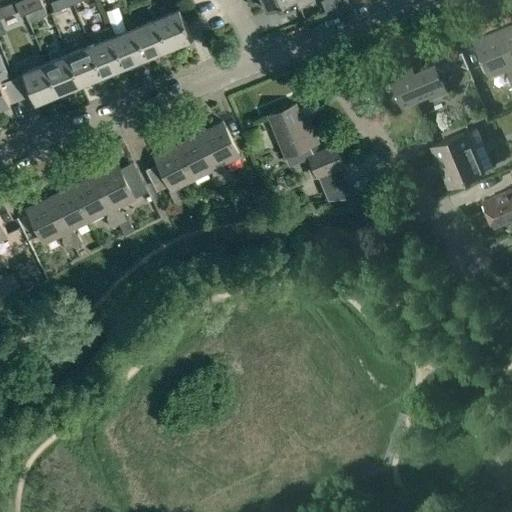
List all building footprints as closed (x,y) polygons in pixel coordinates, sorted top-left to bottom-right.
[(41,0),(20,0),(15,2),(19,11),(21,15),(25,14),(44,6),(41,0)] [(57,0),(56,1),(51,3),(55,12),(74,4),(71,0),(57,0)] [(262,0),(267,10),(291,0),(297,0),(300,6),(313,0),(262,0)] [(15,2),(0,8),(0,16),(1,19),(19,11),(15,2)] [(44,6),(25,14),(29,23),(48,15),(44,6)] [(180,8),(157,18),(169,48),(192,39),(180,8)] [(157,18),(135,27),(147,57),(169,48),(157,18)] [(511,23),(499,30),(511,61),(511,23)] [(101,40),(90,45),(103,75),(125,66),(112,36),(108,26),(97,31),(101,40)] [(135,27),(112,36),(125,66),(147,57),(135,27)] [(511,83),(511,61),(499,30),(475,40),(490,75),(507,68),(509,72),(508,74),(511,84),(511,83)] [(90,45),(68,54),(81,85),(103,75),(90,45)] [(414,71),(410,60),(389,69),(397,89),(395,89),(402,107),(430,96),(431,98),(447,92),(442,79),(445,70),(459,64),(468,68),(474,81),(474,80),(463,51),(435,63),(435,61),(433,62),(434,63),(414,71)] [(0,108),(10,104),(1,83),(0,79),(9,75),(0,54),(0,108)] [(68,54),(46,63),(59,94),(81,85),(68,54)] [(46,63),(23,73),(32,94),(36,103),(59,94),(46,63)] [(296,104),(268,115),(285,156),(304,149),(307,156),(310,155),(320,151),(317,143),(318,143),(311,124),(305,127),(302,119),(296,104)] [(223,121),(200,133),(224,182),(232,178),(228,170),(225,168),(223,165),(240,156),(223,121)] [(466,131),(434,145),(450,183),(493,165),(479,131),(468,135),(466,131)] [(200,133),(177,144),(195,179),(211,170),(213,174),(212,177),(217,186),(224,182),(200,133)] [(195,179),(177,144),(154,155),(171,190),(169,191),(177,206),(185,202),(178,187),(195,179)] [(320,151),(310,155),(318,176),(320,176),(341,167),(343,166),(334,145),(320,151)] [(118,163),(95,174),(120,223),(127,219),(124,212),(122,213),(118,206),(135,198),(118,163)] [(120,223),(95,174),(72,186),(90,220),(107,212),(110,219),(108,220),(112,227),(120,223)] [(347,180),(326,189),(330,199),(354,197),(347,180)] [(72,186),(49,197),(74,246),(83,242),(78,234),(75,232),(73,229),(90,220),(72,186)] [(511,188),(483,200),(494,226),(511,218),(511,188)] [(74,246),(49,197),(27,208),(44,243),(61,235),(63,237),(63,241),(67,250),(74,246)] [(0,217),(0,237),(8,233),(0,217)] [(33,258),(16,266),(27,289),(44,281),(33,258)] [(5,278),(11,290),(20,286),(14,273),(5,278)] [(11,290),(5,278),(0,280),(0,291),(2,295),(11,290)]
